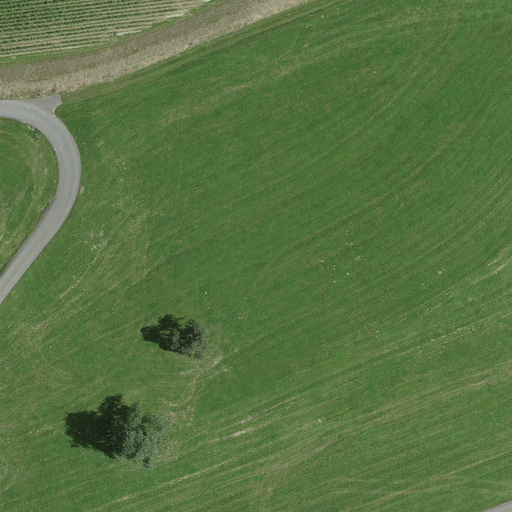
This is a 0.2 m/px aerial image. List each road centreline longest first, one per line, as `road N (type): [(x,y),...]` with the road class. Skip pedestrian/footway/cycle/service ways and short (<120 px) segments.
road 1 (track): [(347,0),(42,117)]
road 2 (unclassified): [(0,312),(79,185),(69,142),(42,117),(0,109)]
